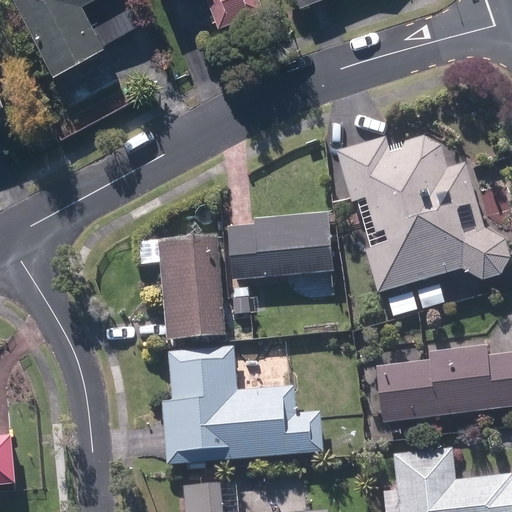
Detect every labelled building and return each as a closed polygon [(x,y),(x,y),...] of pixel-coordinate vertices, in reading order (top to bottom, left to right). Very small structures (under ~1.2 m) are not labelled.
[(21,0),(64,76),(115,47),(91,4),(98,0),(21,0)] [(213,0),(225,28),(270,10),(265,0),(213,0)] [(0,110),(16,103),(0,66),(0,110)] [(373,252),(386,296),(468,271),(490,283),(509,277),(511,271),(511,245),(511,241),(491,231),(470,165),(453,170),(446,146),(430,137),(394,149),(391,138),(342,154),(358,204),(363,203),(377,251),(373,252)] [(234,229),(238,282),(340,273),(336,216),(260,222),(260,228),(234,229)] [(166,263),(173,342),(231,337),(223,236),(164,241),(164,244),(144,246),(146,265),(166,263)] [(422,293),(427,310),(450,304),(444,286),(422,293)] [(238,290),(239,315),(254,314),(252,290),(238,290)] [(392,302),(397,319),(421,311),(416,295),(392,302)] [(382,368),(389,424),(511,409),(511,355),(494,357),(493,347),(436,353),(437,362),(382,368)] [(169,404),(174,467),(330,454),(327,414),(303,416),(300,387),(244,392),(240,348),(174,354),(178,403),(169,404)] [(0,488),(23,486),(18,437),(0,438),(0,488)] [(400,456),(406,511),(511,511),(511,476),(462,482),(458,449),(400,456)] [(244,511),(241,483),(189,488),(191,511),(244,511)]
